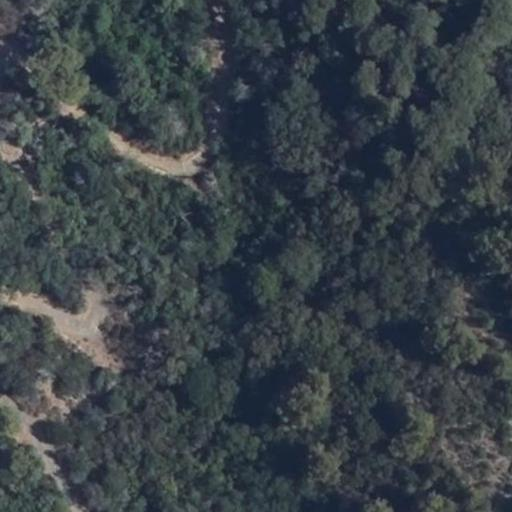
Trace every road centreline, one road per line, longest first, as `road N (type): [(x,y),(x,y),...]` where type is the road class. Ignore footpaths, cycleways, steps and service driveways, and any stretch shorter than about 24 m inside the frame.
road 1 (track): [(245,0),(226,104),(195,158),(134,130),(93,92),(17,52),(0,86)]
road 2 (track): [(0,92),(29,168),(95,265),(103,308),(58,319),(0,276)]
road 3 (track): [(0,387),(95,511)]
